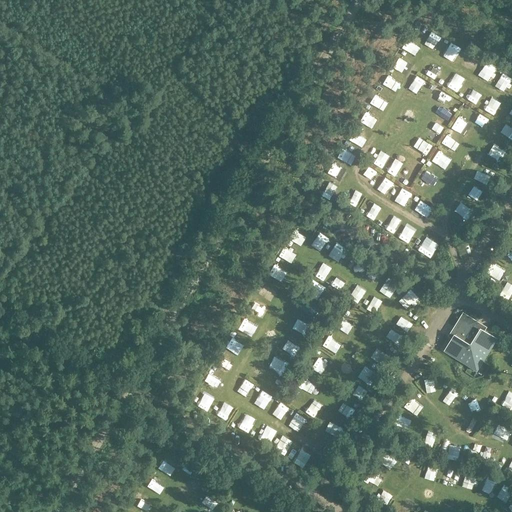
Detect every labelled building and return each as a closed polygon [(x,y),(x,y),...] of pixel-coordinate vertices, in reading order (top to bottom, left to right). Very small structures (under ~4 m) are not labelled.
[(430,34),(425,45),(437,51),(442,40),(430,34)] [(402,51),(413,55),(417,44),(406,40),(402,51)] [(445,55),(459,60),(462,51),(448,47),(445,55)] [(391,67),(402,74),(407,66),(396,59),(391,67)] [(485,65),(479,76),(491,83),(497,72),(485,65)] [(430,79),(440,84),(443,78),(433,73),(430,79)] [(417,77),(412,88),(422,94),(428,83),(417,77)] [(392,91),(395,81),(385,78),(381,87),(392,91)] [(501,87),(511,91),(511,89),(511,80),(505,78),(501,87)] [(433,88),(428,101),(442,106),(446,93),(433,88)] [(477,107),(482,97),(471,92),(466,102),(477,107)] [(380,111),(386,100),(375,94),(369,106),(380,111)] [(358,123),(369,129),(375,118),(364,112),(358,123)] [(474,124),(484,129),(488,120),(478,115),(474,124)] [(450,130),(458,135),(465,125),(457,120),(450,130)] [(427,139),(437,142),(441,131),(431,127),(427,139)] [(346,141),(357,148),(364,136),(354,130),(346,141)] [(449,153),(454,144),(445,138),(440,147),(449,153)] [(413,153),(426,159),(431,148),(419,142),(413,153)] [(378,167),(383,158),(373,151),(367,160),(378,167)] [(443,171),(449,161),(434,153),(429,164),(443,171)] [(388,167),(385,170),(393,178),(401,171),(390,160),(386,165),(388,167)] [(416,176),(422,164),(416,162),(410,173),(416,176)] [(369,178),(372,173),(363,167),(360,173),(369,178)] [(332,168),(327,174),(333,180),(339,173),(332,168)] [(422,172),(418,182),(430,186),(433,175),(422,172)] [(379,188),(392,191),(394,181),(380,178),(379,188)] [(440,208),(444,203),(433,196),(430,202),(440,208)] [(418,199),(412,209),(425,216),(431,206),(418,199)] [(370,207),(364,216),(375,222),(381,213),(370,207)] [(294,224),(290,234),(300,237),(303,227),(294,224)] [(318,232),(310,247),(322,253),(330,239),(318,232)] [(403,238),(410,246),(417,240),(410,232),(403,238)] [(380,291),(391,295),(397,281),(386,277),(380,291)] [(254,300),(246,311),(253,317),(261,306),(254,300)] [(337,330),(343,320),(337,317),(332,327),(337,330)] [(478,322),(476,325),(465,318),(457,329),(455,328),(451,334),(455,336),(447,349),(452,352),(450,355),(477,372),(494,345),(491,343),(494,338),(482,330),(484,326),(478,322)] [(292,330),(303,335),(308,325),(297,320),(292,330)] [(344,320),(338,330),(341,332),(348,323),(344,320)] [(246,338),(252,327),(241,321),(235,332),(246,338)] [(325,349),(331,339),(326,336),(320,346),(325,349)] [(229,352),(234,342),(228,339),(223,349),(229,352)] [(494,352),(504,358),(509,350),(499,343),(494,352)] [(290,358),(296,348),(290,345),(284,355),(290,358)] [(279,375),(287,364),(274,356),(267,366),(279,375)] [(309,369),(316,373),(323,362),(316,358),(309,369)] [(227,374),(230,365),(216,360),(213,368),(227,374)] [(259,382),(265,371),(254,365),(248,375),(259,382)] [(450,366),(447,376),(454,377),(457,368),(450,366)] [(205,382),(218,391),(223,384),(210,375),(205,382)] [(427,393),(436,389),(432,377),(422,381),(427,393)] [(472,388),(482,393),(487,382),(477,377),(472,388)] [(297,389),(303,392),(308,383),(302,380),(297,389)] [(352,392),(357,397),(362,392),(357,387),(352,392)] [(255,397),(267,404),(272,396),(260,389),(255,397)] [(454,403),(458,394),(449,390),(445,399),(454,403)] [(409,396),(403,406),(417,415),(423,405),(409,396)] [(456,422),(470,431),(487,406),(473,397),(456,422)] [(274,414),(285,418),(289,408),(278,404),(274,414)] [(302,428),(306,419),(295,413),(290,422),(302,428)] [(243,430),(249,425),(245,421),(239,426),(243,430)] [(493,435),(509,441),(511,433),(511,429),(497,424),(493,435)] [(268,439),(274,432),(267,426),(261,433),(268,439)] [(286,451),(289,446),(283,442),(280,447),(286,451)] [(446,459),(454,460),(457,444),(448,443),(446,459)] [(385,452),(377,461),(386,469),(394,460),(385,452)] [(157,469),(167,473),(171,465),(161,460),(157,469)] [(436,467),(428,465),(426,475),(434,477),(436,467)] [(444,488),(454,488),(454,470),(444,470),(444,488)] [(362,477),(366,484),(377,479),(373,471),(362,477)] [(465,474),(465,484),(476,484),(476,474),(465,474)] [(149,480),(145,487),(155,493),(159,486),(149,480)] [(236,499),(245,502),(250,489),(241,486),(236,499)] [(499,493),(508,503),(511,499),(511,491),(508,486),(499,493)] [(257,505),(264,508),(269,498),(262,495),(257,505)] [(142,509),(146,502),(138,498),(134,505),(142,509)]
